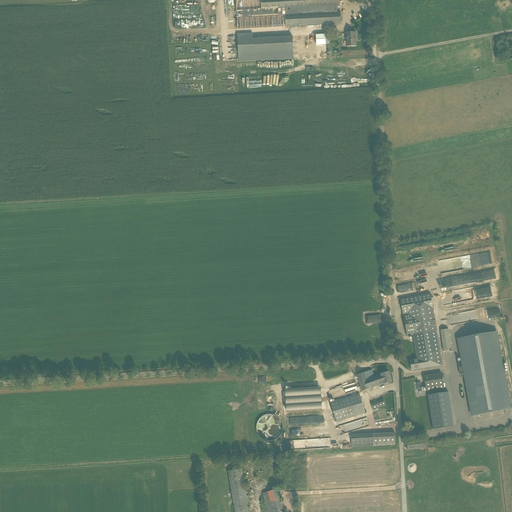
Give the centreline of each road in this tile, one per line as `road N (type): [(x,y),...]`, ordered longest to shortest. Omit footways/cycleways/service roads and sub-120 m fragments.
road 1 (tertiary): [(0,382),(392,357)]
road 2 (tertiary): [(392,357),(374,0)]
road 3 (unclassified): [(294,494),(403,487),(392,357)]
road 4 (track): [(377,56),(511,33)]
